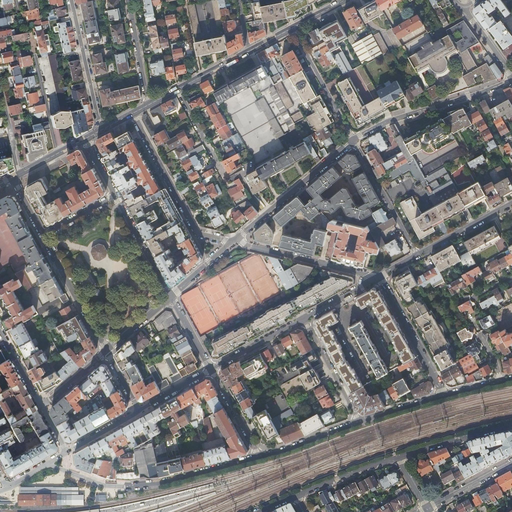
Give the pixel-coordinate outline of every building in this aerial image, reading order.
[(1,0),(3,7),(4,9),(12,7),(10,0),(1,0)] [(25,0),(28,10),(38,8),(36,0),(25,0)] [(96,18),(92,0),(89,1),(81,3),(85,21),(96,18)] [(110,10),(120,8),(118,0),(108,0),(110,10)] [(218,0),(213,0),(211,1),(216,26),(223,25),(223,23),(221,16),(220,9),(218,1),(218,0)] [(225,0),(221,0),(218,1),(220,9),(227,8),(226,5),(228,4),(227,1),(225,2),(225,0)] [(261,6),(264,19),(264,21),(288,16),(285,1),(284,2),(284,0),(283,0),(283,2),(261,6)] [(310,4),(309,0),(291,0),(285,1),(288,16),(288,17),(297,16),(298,15),(298,14),(297,11),(310,4)] [(382,10),(376,0),(374,0),(358,9),(365,22),(370,19),(379,15),(379,14),(383,12),(382,10)] [(398,0),(376,0),(382,10),(398,0)] [(427,1),(426,0),(415,0),(411,3),(418,14),(422,21),(423,24),(424,26),(434,21),(425,4),(426,3),(425,2),(427,1)] [(442,9),(452,4),(449,0),(441,0),(440,1),(438,2),(437,3),(439,6),(441,6),(442,9)] [(506,16),(511,12),(508,9),(502,1),(501,0),(485,0),(475,8),(474,13),(486,30),(489,28),(497,22),(492,16),(491,16),(490,14),(488,15),(486,12),(488,12),(490,12),(495,8),(495,7),(495,6),(498,4),(506,16)] [(252,3),(256,21),(264,19),(261,6),(260,1),(254,2),(252,3)] [(153,4),(146,5),(147,11),(146,12),(145,13),(146,16),(147,17),(146,18),(147,22),(148,22),(156,20),(153,5),(153,4)] [(188,5),(194,34),(201,33),(195,4),(188,5)] [(435,6),(434,7),(436,12),(438,16),(443,23),(447,21),(440,8),(439,9),(438,6),(436,7),(435,6)] [(52,10),(53,16),(57,15),(57,16),(64,14),(63,11),(65,11),(64,7),(52,9),(52,10)] [(227,8),(220,9),(221,16),(232,14),(231,7),(227,8)] [(357,12),(354,7),(344,12),(353,29),(353,28),(356,33),(366,28),(360,17),(358,17),(357,14),(357,12)] [(37,17),(40,16),(38,11),(38,8),(28,10),(22,12),(22,13),(27,12),(28,19),(37,17)] [(121,18),(120,8),(110,10),(109,10),(110,20),(113,19),(113,21),(119,20),(119,18),(121,18)] [(53,16),(52,10),(49,10),(48,11),(49,16),(50,16),(49,17),(48,18),(49,21),(50,20),(57,18),(57,16),(57,15),(53,16)] [(166,16),(167,23),(177,21),(175,14),(166,16)] [(422,21),(418,14),(393,29),(399,39),(423,24),(422,21)] [(49,23),(51,31),(60,28),(61,31),(61,33),(62,39),(67,38),(65,27),(71,26),(68,16),(57,18),(50,20),(49,21),(48,21),(49,23)] [(99,31),(96,18),(85,21),(88,33),(99,31)] [(248,32),(250,43),(267,34),(264,21),(264,19),(256,21),(252,21),(253,26),(257,25),(257,24),(259,24),(260,29),(256,31),(251,33),(250,32),(248,32)] [(151,31),(152,37),(159,36),(157,24),(156,20),(148,22),(147,22),(148,26),(148,27),(148,30),(150,31),(151,31)] [(223,23),(223,25),(224,29),(241,25),(240,20),(223,23)] [(338,20),(322,29),(334,52),(342,48),(339,43),(349,38),(338,20)] [(499,21),(497,22),(489,28),(504,48),(511,42),(511,36),(500,20),(499,21)] [(467,25),(464,21),(446,30),(449,34),(453,42),(457,49),(458,52),(457,53),(467,71),(461,74),(468,86),(470,85),(474,84),(477,83),(474,79),(482,75),(484,80),(483,80),(484,82),(497,78),(494,74),(487,62),(478,67),(468,49),(476,44),(465,26),(467,25)] [(41,57),(48,55),(56,54),(51,31),(49,23),(41,25),(35,27),(36,31),(35,31),(35,35),(36,38),(38,46),(39,49),(39,53),(40,52),(41,57)] [(117,35),(124,34),(123,24),(111,26),(113,36),(117,35)] [(168,26),(170,37),(180,36),(178,24),(172,26),(168,26)] [(224,29),(225,34),(237,32),(237,31),(242,30),(241,25),(224,29)] [(465,26),(476,44),(480,42),(467,25),(465,26)] [(67,38),(73,37),(71,26),(65,27),(67,38)] [(324,38),(318,28),(309,33),(313,39),(309,41),(311,45),(324,38)] [(399,39),(393,29),(393,28),(387,31),(396,48),(402,45),(399,39)] [(99,31),(88,33),(90,43),(101,41),(99,31)] [(11,36),(12,40),(16,39),(20,39),(20,41),(22,40),(22,42),(25,41),(24,40),(28,39),(27,32),(22,33),(11,36)] [(228,49),(229,54),(245,46),(243,33),(236,34),(237,37),(229,41),(228,37),(226,37),(228,49)] [(383,55),(389,52),(379,33),(373,36),(382,53),(383,55)] [(126,42),(124,34),(117,35),(113,36),(114,42),(118,41),(119,43),(120,43),(120,44),(125,44),(125,42),(126,42)] [(224,36),(195,42),(198,55),(228,49),(226,37),(225,34),(224,34),(224,36)] [(382,53),(373,36),(372,34),(358,41),(354,34),(351,35),(356,43),(352,45),(362,64),(382,53)] [(424,49),(409,57),(417,72),(429,65),(431,69),(432,70),(433,71),(435,72),(437,72),(438,73),(440,73),(441,72),(443,72),(444,71),(445,70),(446,69),(447,67),(448,65),(448,63),(448,62),(447,61),(447,59),(445,56),(457,49),(453,42),(449,34),(434,43),(432,41),(422,46),(424,49)] [(154,53),(162,52),(162,47),(160,38),(159,36),(152,37),(153,44),(151,44),(151,45),(151,48),(153,49),(153,50),(153,53),(154,53)] [(160,38),(162,47),(169,46),(168,37),(160,38)] [(328,52),(330,51),(325,41),(312,49),(317,58),(318,57),(328,52)] [(507,59),(511,55),(511,44),(502,52),(507,59)] [(289,77),(280,63),(278,64),(274,59),(273,59),(273,58),(279,55),(276,48),(274,49),(273,46),(266,49),(283,80),(289,77)] [(21,57),(27,56),(25,48),(15,51),(16,58),(21,57)] [(173,50),(174,57),(175,61),(181,59),(180,56),(184,56),(182,48),(173,50)] [(281,81),(283,80),(266,49),(257,54),(261,61),(265,60),(274,76),(270,78),(269,76),(268,76),(273,85),(281,81)] [(304,69),(293,50),(282,56),(286,62),(285,63),(286,66),(287,65),(288,66),(287,67),(288,68),(289,67),(293,75),(302,70),(304,69)] [(17,62),(16,58),(12,59),(10,51),(7,52),(0,53),(3,62),(11,61),(12,63),(17,62)] [(93,54),(95,64),(104,62),(101,52),(93,54)] [(117,63),(128,61),(127,57),(129,56),(128,52),(116,54),(117,63)] [(329,57),(330,56),(328,52),(318,57),(324,67),(325,66),(326,68),(332,64),(329,57)] [(56,54),(48,55),(60,111),(58,111),(50,115),(53,127),(63,128),(71,123),(68,112),(68,109),(66,102),(57,59),(56,54)] [(30,59),(29,55),(27,56),(21,57),(23,66),(32,64),(32,62),(33,62),(33,59),(31,60),(31,59),(30,59)] [(485,59),(487,62),(494,74),(497,78),(501,77),(502,73),(489,55),(486,57),(485,59)] [(68,62),(70,70),(80,68),(78,59),(68,62)] [(165,67),(164,59),(158,60),(158,61),(150,62),(151,68),(154,68),(155,75),(161,74),(161,72),(166,71),(165,67)] [(108,71),(106,61),(104,62),(95,64),(97,74),(108,71)] [(129,70),(128,61),(117,63),(119,70),(119,72),(129,70)] [(20,74),(19,67),(17,62),(12,63),(10,64),(13,76),(20,74)] [(185,64),(176,66),(177,74),(187,72),(185,64)] [(264,79),(268,76),(266,73),(263,67),(262,64),(243,75),(250,87),(260,81),(261,83),(265,81),(264,79)] [(380,96),(362,64),(356,67),(374,99),(365,104),(350,76),(345,79),(346,79),(337,84),(359,125),(387,110),(379,96),(380,96)] [(173,66),(165,67),(166,71),(166,73),(167,78),(175,77),(173,66)] [(80,68),(70,70),(72,81),(82,79),(80,68)] [(302,70),(293,75),(290,77),(295,86),(296,85),(297,88),(297,89),(305,103),(308,102),(317,96),(316,95),(311,85),(309,81),(303,71),(302,70)] [(22,81),(21,78),(20,74),(13,76),(15,88),(23,86),(22,81)] [(36,85),(33,75),(26,77),(27,81),(26,82),(25,84),(25,87),(26,87),(36,85)] [(250,87),(243,75),(215,91),(219,100),(221,103),(248,88),(249,89),(250,88),(250,87)] [(213,89),(209,80),(200,84),(205,93),(213,89)] [(294,106),(281,81),(273,85),(273,86),(287,110),(294,106)] [(411,81),(408,83),(410,88),(415,97),(423,93),(422,91),(424,90),(424,89),(422,86),(419,81),(413,84),(411,81)] [(427,89),(433,100),(443,97),(436,84),(427,89)] [(141,97),(139,85),(125,89),(128,100),(141,97)] [(404,92),(400,85),(380,96),(386,106),(389,104),(391,108),(403,101),(400,98),(405,95),(404,92)] [(23,89),(23,86),(15,88),(13,89),(15,98),(22,96),(22,94),(25,94),(24,93),(23,89)] [(290,117),(287,110),(273,86),(269,88),(272,93),(270,94),(290,131),(296,127),(294,124),(290,117)] [(117,103),(114,91),(111,92),(110,88),(100,90),(104,106),(117,103)] [(408,99),(409,101),(415,97),(410,88),(404,92),(405,95),(408,99)] [(87,97),(85,89),(76,90),(78,99),(81,99),(87,97)] [(128,100),(125,89),(114,91),(117,103),(128,100)] [(29,94),(28,92),(27,92),(24,93),(25,94),(26,99),(26,101),(29,101),(30,104),(32,103),(39,102),(36,92),(29,94)] [(207,107),(209,106),(206,100),(204,101),(199,93),(189,99),(193,108),(192,108),(194,112),(200,109),(198,105),(201,104),(203,107),(206,105),(207,107)] [(326,126),(334,122),(331,116),(332,115),(331,114),(330,111),(321,94),(317,96),(308,102),(310,106),(312,108),(314,112),(309,115),(309,116),(311,119),(312,121),(314,124),(314,125),(316,123),(320,130),(326,126)] [(84,113),(90,112),(87,97),(81,99),(82,106),(83,109),(84,113)] [(278,137),(284,134),(263,98),(258,101),(263,111),(273,128),(278,137)] [(78,99),(71,101),(73,108),(82,106),(81,99),(78,99)] [(178,109),(172,99),(161,105),(166,115),(178,109)] [(491,109),(491,110),(496,119),(501,116),(503,115),(506,119),(511,115),(511,103),(510,99),(491,109)] [(223,105),(221,103),(219,100),(209,106),(207,107),(206,107),(211,116),(220,112),(216,105),(219,104),(220,107),(223,105)] [(485,100),(480,103),(486,113),(491,110),(491,109),(485,100)] [(263,111),(258,101),(255,102),(260,112),(263,111)] [(10,115),(21,113),(19,104),(8,106),(10,115)] [(45,110),(44,104),(33,106),(28,108),(29,111),(29,113),(32,112),(33,114),(32,114),(38,118),(42,112),(41,111),(45,110)] [(165,129),(171,126),(160,106),(150,111),(153,116),(154,117),(158,115),(161,121),(160,125),(154,128),(146,113),(144,114),(142,119),(151,136),(154,135),(165,129)] [(444,119),(452,132),(458,129),(462,127),(463,126),(466,127),(467,127),(472,124),(467,113),(463,107),(448,112),(449,114),(443,118),(444,119)] [(84,113),(83,109),(68,112),(71,123),(73,133),(77,133),(88,130),(84,113)] [(181,120),(188,117),(185,111),(178,115),(181,120)] [(300,111),(290,117),(294,124),(304,118),(300,111)] [(467,113),(472,124),(473,123),(480,119),(482,118),(479,111),(473,114),(471,111),(467,113)] [(84,113),(88,130),(91,128),(93,125),(90,112),(84,113)] [(215,123),(224,118),(221,112),(220,112),(211,116),(211,117),(215,123)] [(501,116),(496,119),(494,120),(498,128),(505,124),(501,116)] [(218,129),(228,124),(224,118),(215,123),(218,129)] [(404,140),(412,154),(449,134),(450,135),(452,134),(451,133),(452,132),(444,119),(404,140)] [(480,119),(473,123),(476,129),(479,127),(481,131),(488,127),(484,120),(481,121),(480,119)] [(38,126),(38,124),(32,125),(33,132),(34,132),(43,130),(42,126),(40,126),(38,126)] [(221,135),(231,130),(228,124),(218,129),(221,135)] [(380,131),(368,138),(371,143),(372,143),(374,145),(366,149),(368,153),(365,155),(371,166),(374,164),(375,166),(373,168),(378,178),(382,176),(414,158),(412,154),(404,140),(395,124),(390,126),(397,138),(396,138),(403,151),(384,161),(379,153),(389,147),(380,131)] [(505,124),(498,128),(502,135),(509,131),(505,124)] [(320,130),(316,132),(321,141),(323,140),(326,147),(334,143),(330,136),(331,136),(326,126),(320,130)] [(278,138),(278,137),(273,128),(270,130),(275,139),(278,138)] [(165,129),(154,135),(156,138),(153,140),(157,146),(162,143),(167,141),(170,139),(165,129)] [(486,140),(493,136),(489,129),(482,133),(486,140)] [(30,162),(46,153),(44,144),(46,142),(45,137),(44,138),(43,134),(44,134),(43,130),(34,132),(33,132),(28,133),(21,134),(22,139),(24,139),(24,142),(23,143),(24,146),(25,147),(28,146),(29,148),(28,148),(28,150),(29,150),(29,152),(27,153),(26,154),(27,160),(28,160),(29,160),(30,162)] [(228,138),(234,135),(231,130),(221,135),(225,140),(228,138)] [(115,138),(112,131),(105,135),(98,139),(97,142),(105,156),(117,150),(116,148),(112,150),(111,149),(110,148),(109,149),(107,144),(116,139),(115,138)] [(128,131),(115,138),(116,139),(120,148),(134,140),(128,131)] [(183,145),(187,153),(192,150),(190,147),(195,144),(192,138),(189,139),(185,132),(182,133),(181,131),(177,133),(178,135),(183,145)] [(224,146),(230,157),(236,154),(235,151),(238,149),(236,146),(240,144),(241,147),(245,145),(238,133),(234,135),(228,138),(230,142),(224,146)] [(303,139),(304,141),(311,153),(314,157),(317,155),(313,148),(310,142),(314,139),(312,134),(303,139)] [(183,145),(178,135),(170,139),(167,141),(169,145),(168,146),(169,148),(170,149),(171,148),(172,149),(176,146),(178,148),(183,145)] [(489,151),(498,146),(494,138),(487,142),(490,146),(487,147),(489,151)] [(161,190),(134,140),(120,148),(123,152),(124,151),(123,150),(124,149),(126,150),(128,152),(130,155),(127,157),(128,158),(130,157),(131,159),(130,160),(128,162),(129,164),(130,164),(131,167),(133,166),(135,166),(136,169),(137,169),(138,172),(137,173),(137,174),(139,173),(140,174),(139,177),(138,177),(137,176),(136,176),(138,180),(139,181),(140,183),(142,182),(144,183),(145,184),(143,185),(144,186),(146,186),(147,189),(148,191),(148,193),(147,194),(146,193),(145,193),(148,197),(161,190)] [(286,151),(293,163),(311,153),(304,141),(294,147),(293,145),(289,147),(290,149),(286,151)] [(510,152),(511,150),(511,148),(508,142),(507,143),(503,145),(507,153),(508,153),(510,152)] [(190,158),(205,149),(203,144),(192,150),(187,153),(187,154),(189,156),(190,158)] [(187,153),(183,145),(178,148),(174,150),(175,153),(177,152),(180,158),(181,160),(189,156),(187,154),(187,153)] [(444,165),(464,155),(462,150),(460,147),(421,169),(425,176),(444,165)] [(105,156),(103,157),(107,165),(112,174),(128,165),(127,163),(126,164),(125,163),(123,164),(121,164),(119,161),(117,162),(116,159),(117,158),(116,156),(117,154),(120,152),(119,151),(118,149),(117,150),(105,156)] [(78,150),(68,155),(73,165),(77,163),(77,161),(78,160),(81,165),(82,165),(84,168),(83,168),(83,171),(83,172),(78,175),(79,176),(84,174),(92,169),(86,159),(82,151),(78,150)] [(285,151),(285,152),(257,168),(258,169),(258,170),(264,180),(293,163),(286,151),(285,151)] [(229,173),(242,166),(241,164),(237,167),(235,164),(235,163),(234,161),(240,157),(238,153),(236,154),(230,157),(223,161),(229,173)] [(483,160),(486,159),(483,154),(483,153),(468,162),(471,167),(474,166),(474,167),(478,165),(477,164),(480,162),(481,164),(484,162),(483,160)] [(348,154),(338,162),(346,171),(346,172),(347,173),(349,174),(350,173),(350,172),(361,166),(355,155),(348,154)] [(191,160),(190,158),(189,156),(181,160),(186,170),(190,168),(190,166),(193,164),(191,160)] [(7,173),(12,170),(9,157),(0,159),(0,174),(1,174),(6,171),(7,173)] [(435,231),(433,225),(438,223),(440,221),(467,206),(458,191),(444,165),(425,176),(421,169),(414,158),(382,176),(385,180),(388,178),(389,180),(410,168),(415,176),(416,178),(417,178),(418,179),(420,178),(422,181),(427,190),(426,190),(429,195),(430,195),(431,197),(430,198),(434,204),(424,210),(425,212),(422,213),(412,196),(400,203),(420,239),(435,231)] [(192,160),(191,160),(193,164),(195,167),(197,171),(204,167),(200,159),(194,162),(192,160)] [(128,165),(112,174),(115,179),(121,190),(139,181),(138,180),(136,176),(136,175),(132,177),(132,179),(129,180),(125,174),(124,173),(124,172),(127,171),(128,171),(128,170),(130,169),(131,170),(132,170),(131,167),(130,164),(129,164),(128,165)] [(511,182),(509,178),(502,164),(495,168),(501,180),(494,184),(501,197),(511,190),(511,182)] [(315,197),(312,200),(321,211),(323,209),(330,210),(333,213),(341,206),(343,206),(350,219),(354,216),(356,217),(359,221),(371,214),(371,213),(373,213),(370,207),(380,201),(364,172),(353,178),(367,202),(360,206),(357,205),(347,188),(344,187),(329,199),(325,199),(321,193),(342,176),(333,166),(307,188),(315,197)] [(195,183),(201,179),(199,176),(197,171),(195,167),(187,172),(189,175),(192,181),(193,180),(195,183)] [(57,199),(67,216),(83,207),(105,195),(106,190),(104,186),(94,168),(92,169),(84,174),(90,185),(91,184),(93,187),(88,190),(88,189),(86,190),(87,191),(81,194),(75,184),(74,184),(73,184),(69,187),(67,188),(72,198),(69,200),(68,198),(67,199),(67,200),(68,202),(65,203),(61,197),(57,199)] [(211,176),(215,173),(213,168),(204,173),(207,178),(211,176)] [(264,180),(258,170),(252,173),(247,176),(246,177),(253,189),(255,192),(267,186),(264,180)] [(202,181),(206,187),(209,186),(207,182),(213,179),(211,176),(207,178),(202,181)] [(29,193),(33,201),(36,199),(41,207),(40,210),(42,214),(47,223),(48,223),(50,223),(51,224),(67,216),(57,199),(55,200),(56,202),(53,203),(52,201),(49,197),(47,203),(43,195),(49,192),(47,189),(49,188),(46,183),(44,184),(43,181),(44,181),(43,179),(41,178),(28,186),(27,189),(27,190),(28,190),(30,193),(29,193)] [(238,185),(228,191),(233,200),(243,195),(242,191),(245,189),(239,178),(235,181),(236,184),(237,183),(238,185)] [(200,195),(208,191),(207,190),(206,187),(202,181),(201,179),(195,183),(193,184),(200,195)] [(139,181),(121,190),(126,199),(130,207),(147,197),(146,195),(144,196),(143,194),(140,196),(139,195),(138,196),(139,196),(137,197),(136,196),(137,195),(136,194),(135,194),(134,192),(135,192),(134,191),(133,191),(132,190),(141,185),(140,183),(139,181)] [(487,195),(482,187),(479,181),(460,192),(460,191),(458,191),(467,206),(487,195)] [(494,207),(504,202),(501,197),(494,184),(492,181),(482,187),(487,195),(493,191),(496,195),(493,197),(492,196),(488,198),(494,207)] [(208,191),(211,198),(218,194),(222,192),(219,188),(218,188),(216,185),(214,186),(213,183),(209,186),(206,187),(207,190),(208,191)] [(254,194),(268,187),(267,186),(255,192),(253,189),(252,189),(254,194)] [(169,195),(165,187),(161,190),(148,197),(151,203),(153,208),(156,213),(159,219),(162,224),(166,230),(167,229),(183,220),(178,211),(169,195)] [(206,208),(214,203),(211,198),(208,191),(200,195),(206,208)] [(19,212),(22,210),(18,202),(15,197),(10,196),(8,197),(8,196),(0,199),(0,214),(9,210),(11,216),(19,212)] [(298,196),(274,216),(281,225),(283,225),(302,209),(305,212),(304,213),(307,216),(308,215),(311,219),(320,211),(321,212),(321,211),(312,200),(306,205),(298,196)] [(151,203),(148,197),(147,197),(130,207),(135,215),(139,223),(156,213),(153,208),(152,209),(152,210),(150,211),(150,210),(149,211),(149,212),(146,214),(145,213),(146,212),(146,211),(145,211),(144,210),(145,209),(144,207),(143,208),(142,206),(143,205),(146,203),(147,205),(151,203)] [(33,201),(33,203),(38,213),(42,214),(40,210),(41,207),(36,199),(33,201)] [(240,206),(250,219),(258,213),(247,200),(238,205),(240,206)] [(238,205),(228,210),(230,214),(233,217),(233,218),(237,222),(244,216),(238,210),(235,212),(235,211),(240,206),(238,205)] [(215,214),(216,217),(220,215),(216,206),(208,210),(211,216),(215,214)] [(378,225),(393,217),(391,213),(388,215),(387,214),(387,211),(384,211),(382,207),(373,213),(371,213),(371,214),(376,221),(378,225)] [(24,221),(19,212),(11,216),(7,218),(32,265),(44,258),(40,250),(24,221)] [(148,240),(166,230),(162,224),(159,226),(159,228),(156,229),(154,227),(155,227),(154,225),(153,225),(152,223),(151,222),(151,221),(157,218),(158,219),(159,219),(156,213),(139,223),(143,231),(148,240)] [(220,215),(216,217),(212,219),(214,222),(212,222),(215,227),(223,223),(223,221),(226,219),(222,213),(220,215)] [(330,222),(323,213),(319,216),(322,219),(321,219),(322,223),(323,223),(322,226),(328,228),(330,222)] [(396,223),(393,217),(378,225),(370,230),(376,241),(379,247),(385,244),(379,232),(396,223)] [(187,228),(183,220),(167,229),(170,234),(174,232),(174,231),(176,230),(177,230),(178,233),(177,234),(177,235),(180,241),(179,241),(180,243),(192,236),(187,228)] [(339,231),(332,259),(343,262),(364,267),(368,251),(378,253),(379,247),(376,241),(373,242),(372,240),(366,239),(368,231),(370,230),(367,226),(365,228),(345,223),(345,226),(337,224),(338,221),(334,220),(333,220),(330,222),(328,228),(339,231)] [(504,221),(501,223),(506,232),(509,230),(504,221)] [(256,240),(271,244),(274,234),(275,233),(274,230),(273,230),(266,222),(255,232),(256,240)] [(469,251),(471,254),(501,238),(494,226),(487,230),(486,228),(482,230),(483,232),(464,242),(468,249),(469,251)] [(280,246),(314,254),(317,243),(324,245),(326,239),(327,234),(328,231),(315,228),(314,233),(313,233),(312,236),(313,237),(312,241),(285,234),(283,235),(280,246)] [(170,234),(167,229),(166,230),(148,240),(152,248),(157,256),(167,250),(162,242),(161,242),(160,240),(160,239),(162,238),(162,239),(170,234)] [(196,244),(192,236),(180,243),(179,244),(181,247),(182,247),(182,246),(183,245),(185,246),(186,248),(185,249),(187,253),(189,252),(191,254),(192,256),(200,251),(196,244)] [(392,240),(385,244),(389,251),(386,252),(388,256),(391,255),(396,253),(396,254),(402,251),(398,243),(395,238),(392,240)] [(99,244),(93,247),(91,253),(94,258),(100,260),(106,257),(107,251),(104,246),(99,244)] [(439,271),(461,259),(458,254),(453,244),(431,256),(437,267),(439,271)] [(176,245),(167,250),(157,256),(164,270),(171,283),(176,284),(187,274),(180,265),(175,269),(174,266),(176,265),(174,262),(174,260),(173,258),(171,258),(170,258),(169,254),(169,253),(171,252),(172,252),(178,248),(176,245)] [(473,269),(478,266),(471,254),(469,251),(468,249),(465,251),(466,253),(462,255),(461,253),(458,254),(461,259),(465,267),(466,268),(468,266),(469,267),(471,266),(473,269)] [(203,256),(200,251),(192,256),(190,257),(189,256),(188,256),(187,256),(186,257),(185,259),(186,260),(184,263),(183,262),(182,263),(182,264),(181,265),(181,264),(180,265),(187,274),(195,267),(202,261),(203,256)] [(282,259),(268,256),(287,289),(299,283),(302,280),(305,277),(308,273),(310,269),(310,266),(299,263),(284,271),(283,269),(281,265),(280,264),(282,259)] [(498,260),(502,269),(509,265),(505,256),(498,260)] [(44,258),(32,265),(27,267),(28,269),(28,271),(29,270),(30,271),(34,269),(35,272),(36,272),(36,274),(37,274),(41,281),(36,283),(38,286),(43,283),(55,277),(50,267),(44,258)] [(489,264),(490,266),(494,273),(502,269),(498,260),(497,259),(489,264)] [(16,273),(22,270),(27,267),(26,264),(14,270),(16,273)] [(480,275),(483,273),(479,265),(478,266),(473,269),(468,272),(462,275),(464,277),(468,285),(476,280),(474,277),(475,275),(479,273),(480,275)] [(483,273),(488,282),(496,278),(495,275),(494,273),(490,266),(486,268),(488,270),(483,273)] [(433,283),(443,278),(439,271),(437,267),(434,268),(426,272),(430,281),(431,282),(433,286),(434,285),(433,283)] [(33,288),(22,270),(16,273),(17,276),(19,279),(22,285),(26,292),(33,288)] [(352,277),(328,271),(324,273),(325,275),(318,279),(320,283),(316,285),(313,286),(311,288),(308,289),(301,293),(303,296),(296,299),(295,298),(289,302),(289,303),(283,307),(281,304),(273,308),(273,309),(266,313),(266,312),(258,316),(260,319),(250,324),(249,323),(239,329),(238,327),(229,332),(230,332),(224,336),(224,335),(215,339),(216,340),(212,343),(214,345),(212,357),(213,357),(216,355),(217,358),(218,359),(222,356),(221,355),(226,353),(226,354),(232,351),(232,349),(239,346),(239,347),(245,344),(245,343),(250,339),(251,340),(263,334),(262,333),(266,331),(267,332),(279,325),(292,318),(291,317),(293,316),(294,317),(298,314),(298,315),(297,315),(296,315),(295,315),(294,315),(296,314),(295,313),(302,310),(304,310),(303,310),(303,311),(302,312),(301,313),(305,311),(305,309),(307,308),(309,309),(331,297),(330,295),(335,293),(338,292),(339,292),(340,290),(344,287),(345,289),(354,284),(353,284),(353,283),(354,281),(354,280),(354,279),(353,279),(353,278),(352,278),(352,277)] [(402,301),(405,306),(415,301),(410,291),(412,290),(412,288),(418,285),(413,275),(410,271),(400,276),(400,275),(395,277),(394,278),(393,279),(393,281),(393,283),(394,285),(393,286),(395,289),(396,288),(400,296),(401,296),(403,300),(402,301)] [(430,281),(426,272),(417,277),(421,284),(422,286),(424,287),(427,285),(427,284),(431,282),(430,281)] [(60,285),(55,277),(43,283),(44,286),(43,287),(45,290),(46,290),(47,290),(52,300),(64,294),(60,285)] [(468,285),(464,277),(456,281),(459,287),(462,286),(464,288),(468,285)] [(15,281),(14,278),(6,283),(7,285),(5,286),(4,284),(0,285),(1,289),(0,289),(0,298),(4,296),(14,314),(2,321),(7,331),(11,328),(18,325),(17,322),(19,321),(20,324),(23,322),(24,321),(23,319),(25,318),(26,320),(34,316),(33,313),(36,311),(36,309),(33,305),(24,310),(13,290),(22,285),(19,279),(15,281)] [(459,287),(456,281),(448,285),(452,294),(457,292),(456,289),(459,287)] [(42,306),(33,288),(26,292),(33,305),(36,309),(42,306)] [(400,356),(404,363),(416,356),(412,349),(411,350),(405,340),(407,339),(395,318),(394,319),(389,310),(390,309),(380,290),(377,292),(375,288),(374,288),(362,295),(362,294),(356,297),(358,300),(358,301),(357,301),(357,302),(357,303),(357,304),(358,304),(358,305),(359,305),(360,305),(362,308),(368,305),(368,304),(372,301),(374,306),(373,306),(374,307),(373,307),(383,325),(384,325),(386,328),(387,328),(389,333),(390,332),(392,336),(391,336),(394,341),(393,341),(395,345),(394,346),(400,356)] [(498,288),(493,291),(495,295),(497,299),(499,302),(504,300),(498,288)] [(52,300),(42,306),(36,309),(36,311),(38,314),(39,315),(45,312),(46,312),(49,309),(49,310),(52,308),(53,308),(56,306),(60,304),(63,302),(64,303),(69,300),(66,293),(64,294),(52,300)] [(497,299),(495,295),(481,303),(483,308),(493,303),(492,301),(497,299)] [(471,306),(475,304),(475,303),(474,303),(473,302),(472,302),(471,301),(470,300),(459,306),(461,311),(468,308),(471,306)] [(447,349),(448,348),(446,344),(448,343),(442,332),(442,333),(441,332),(442,330),(442,329),(442,328),(441,326),(439,325),(438,325),(437,325),(438,324),(432,314),(430,315),(424,304),(422,305),(421,303),(420,302),(418,303),(417,301),(415,301),(405,306),(406,307),(407,306),(410,311),(411,311),(419,327),(420,326),(422,329),(422,331),(422,332),(424,332),(425,334),(424,335),(429,345),(430,344),(431,346),(430,346),(435,355),(447,349)] [(511,303),(497,311),(491,315),(494,320),(511,310),(511,303)] [(75,315),(70,305),(61,310),(66,320),(75,315)] [(167,318),(171,326),(177,323),(171,311),(166,310),(155,320),(160,325),(167,318)] [(351,392),(363,386),(353,368),(352,369),(350,365),(349,365),(347,361),(346,361),(344,357),(345,357),(343,353),(343,352),(341,348),(342,348),(336,337),(332,330),(331,330),(330,330),(328,326),(332,323),(333,324),(339,321),(337,318),(337,317),(338,317),(338,316),(338,315),(338,314),(337,313),(336,313),(335,313),(333,310),(327,313),(328,314),(316,320),(316,321),(317,324),(315,326),(325,344),(326,344),(331,353),(330,354),(342,376),(343,375),(348,385),(347,385),(351,392)] [(82,341),(91,337),(82,320),(80,315),(47,331),(58,351),(80,338),(82,341)] [(494,320),(491,315),(486,317),(483,319),(480,320),(483,327),(486,327),(495,322),(494,320)] [(511,318),(497,327),(498,329),(499,331),(500,332),(506,329),(511,325),(511,318)] [(379,377),(387,373),(388,372),(384,365),(385,364),(384,362),(383,363),(376,349),(375,347),(367,334),(368,333),(367,331),(366,332),(363,326),(364,325),(362,320),(358,322),(357,322),(357,321),(356,321),(355,321),(354,321),(353,321),(353,322),(352,323),(352,324),(353,324),(353,325),(349,327),(352,332),(353,331),(356,336),(355,337),(356,340),(358,339),(365,352),(363,352),(365,356),(366,355),(373,367),(372,368),(374,371),(375,371),(378,376),(377,376),(378,378),(379,377)] [(21,346),(33,340),(23,322),(20,324),(18,325),(11,328),(15,336),(14,336),(16,339),(17,339),(21,346)] [(176,325),(168,330),(172,338),(168,341),(170,345),(173,343),(177,341),(186,336),(184,332),(180,334),(176,325)] [(468,331),(466,327),(458,332),(462,340),(462,341),(465,339),(467,340),(468,339),(468,337),(470,338),(471,338),(473,333),(473,332),(470,331),(469,330),(468,331)] [(301,356),(313,349),(303,331),(298,329),(291,333),(293,337),(291,338),(294,343),(295,346),(297,345),(301,352),(299,353),(301,356)] [(506,329),(500,332),(502,335),(505,341),(508,346),(511,343),(511,332),(508,333),(506,329)] [(500,332),(499,331),(491,335),(491,336),(490,336),(492,340),(493,339),(493,340),(502,335),(500,332)] [(142,332),(132,340),(137,349),(138,351),(150,341),(142,332)] [(502,335),(493,340),(495,346),(499,344),(505,341),(502,335)] [(189,349),(186,336),(177,341),(173,343),(179,355),(181,354),(183,357),(192,352),(190,349),(189,349)] [(285,348),(291,344),(287,337),(287,336),(281,340),(285,348)] [(91,337),(84,340),(82,341),(86,348),(82,350),(82,351),(87,361),(96,353),(97,348),(94,343),(91,337)] [(116,356),(124,370),(128,368),(135,364),(132,359),(131,360),(129,355),(130,355),(133,353),(134,352),(133,352),(137,349),(132,340),(131,339),(121,348),(117,351),(116,356)] [(36,346),(33,340),(21,346),(27,357),(30,355),(42,349),(40,346),(37,348),(36,346)] [(508,346),(505,341),(499,344),(504,353),(505,352),(506,354),(509,352),(511,351),(508,346)] [(272,348),(275,354),(278,352),(279,355),(286,351),(281,342),(275,346),(275,347),(272,348)] [(474,343),(466,347),(469,354),(471,353),(476,362),(480,360),(477,353),(480,351),(477,347),(476,347),(474,343)] [(84,364),(87,361),(82,351),(80,353),(79,353),(79,354),(78,355),(76,353),(77,353),(76,352),(76,353),(71,347),(67,350),(81,366),(84,364)] [(43,348),(42,349),(30,355),(36,366),(40,364),(47,360),(49,359),(45,353),(46,352),(45,351),(44,351),(43,350),(44,349),(43,348)] [(272,355),(275,354),(272,348),(269,350),(269,349),(262,353),(267,362),(274,358),(272,355)] [(454,361),(447,349),(435,355),(434,356),(442,370),(447,367),(455,362),(455,361),(454,361)] [(78,368),(81,366),(67,350),(62,352),(69,361),(57,372),(64,379),(72,373),(78,367),(78,368)] [(183,357),(174,362),(182,377),(188,373),(188,374),(198,368),(195,363),(198,361),(193,351),(192,352),(183,357)] [(247,376),(267,365),(260,351),(240,362),(245,372),(247,375),(247,376)] [(173,382),(182,377),(174,362),(169,352),(163,356),(173,375),(170,377),(173,382)] [(480,369),(478,367),(476,362),(471,353),(469,354),(456,362),(458,365),(463,374),(468,383),(485,378),(483,376),(480,369)] [(303,365),(305,368),(312,364),(308,356),(301,359),(301,361),(299,362),(302,366),(303,365)] [(404,363),(398,367),(400,371),(410,365),(412,369),(414,368),(415,369),(421,365),(416,356),(404,363)] [(17,375),(8,359),(5,360),(0,362),(0,369),(7,382),(6,383),(8,386),(7,386),(8,387),(20,381),(17,375)] [(505,372),(507,374),(511,372),(511,367),(510,360),(503,362),(504,366),(505,372)] [(229,388),(231,386),(239,382),(237,377),(234,376),(234,375),(233,375),(233,376),(232,376),(231,373),(232,373),(234,374),(236,372),(238,376),(245,372),(240,362),(240,361),(230,367),(222,371),(221,374),(229,388)] [(154,379),(160,390),(169,384),(166,379),(162,381),(152,362),(146,365),(152,375),(153,376),(154,379)] [(128,368),(136,383),(144,379),(136,363),(135,364),(128,368)] [(32,376),(35,382),(36,382),(52,373),(50,370),(46,372),(43,367),(42,365),(41,366),(40,364),(36,366),(28,370),(32,376)] [(112,377),(113,376),(107,365),(102,364),(90,375),(91,376),(97,383),(98,383),(98,382),(98,380),(99,381),(100,380),(99,380),(100,379),(102,378),(104,381),(112,377)] [(488,364),(480,369),(483,376),(492,371),(488,364)] [(463,374),(458,365),(449,370),(454,379),(463,374)] [(442,370),(439,371),(441,375),(445,383),(454,379),(449,370),(447,367),(442,370)] [(318,375),(317,373),(314,374),(311,369),(301,375),(308,387),(307,388),(308,389),(320,382),(316,376),(318,375)] [(64,379),(57,372),(56,371),(52,373),(36,382),(41,392),(42,391),(43,392),(48,393),(55,387),(54,385),(57,383),(58,384),(64,379)] [(136,383),(132,385),(140,399),(144,400),(152,396),(161,391),(160,390),(154,379),(154,380),(154,381),(153,382),(152,380),(149,381),(150,383),(147,385),(147,386),(146,386),(144,384),(146,383),(145,381),(153,376),(152,375),(144,379),(136,383)] [(97,383),(91,376),(80,386),(88,396),(89,395),(88,394),(89,393),(90,394),(92,392),(91,391),(98,384),(97,383)] [(119,390),(112,377),(104,381),(102,382),(103,384),(102,386),(104,387),(109,395),(111,394),(119,390)] [(392,383),(394,386),(398,394),(401,393),(410,389),(406,381),(404,377),(392,383)] [(206,379),(193,387),(199,397),(202,395),(201,393),(204,391),(206,392),(207,393),(206,394),(207,395),(206,395),(208,400),(217,395),(218,394),(210,380),(206,379)] [(0,407),(2,411),(4,414),(9,423),(35,408),(29,398),(20,381),(8,387),(6,388),(2,390),(0,391),(0,407)] [(231,386),(236,394),(246,389),(241,381),(239,382),(231,386)] [(411,391),(415,397),(429,393),(429,392),(431,386),(432,385),(430,381),(411,391)] [(323,385),(321,382),(316,385),(318,388),(315,390),(319,398),(321,398),(321,399),(324,397),(324,396),(328,393),(324,385),(323,385)] [(80,386),(79,385),(72,390),(66,395),(75,405),(78,408),(80,410),(82,408),(83,407),(78,401),(83,396),(85,396),(87,398),(89,396),(88,396),(80,386)] [(369,394),(364,385),(363,386),(351,392),(361,411),(366,413),(386,407),(383,401),(378,393),(371,396),(369,394)] [(394,398),(399,396),(398,394),(394,386),(389,388),(394,398)] [(176,396),(182,407),(190,403),(191,404),(192,403),(191,402),(198,398),(199,400),(200,399),(199,397),(193,387),(176,396)] [(240,402),(250,396),(246,389),(236,394),(240,402)] [(390,397),(386,389),(382,391),(383,391),(379,393),(378,393),(383,401),(390,397)] [(127,402),(120,390),(119,390),(111,394),(117,403),(116,405),(109,409),(108,407),(107,408),(108,410),(112,418),(120,414),(127,410),(128,405),(127,402)] [(102,399),(99,394),(93,399),(86,405),(98,426),(112,418),(108,410),(107,408),(104,404),(102,399)] [(329,394),(324,397),(321,399),(320,399),(325,409),(334,404),(329,394)] [(75,405),(66,395),(52,408),(51,412),(53,415),(58,425),(67,419),(70,418),(69,416),(70,415),(71,414),(70,413),(69,413),(68,414),(67,412),(67,411),(68,412),(75,405)] [(110,399),(109,395),(102,399),(104,404),(106,403),(105,402),(110,399)] [(208,400),(215,412),(224,407),(217,395),(208,400)] [(176,433),(177,435),(182,433),(179,428),(191,421),(186,413),(180,416),(179,415),(182,413),(180,411),(178,412),(177,410),(182,407),(176,396),(161,405),(166,415),(168,418),(170,417),(169,415),(173,413),(175,416),(173,417),(174,419),(170,422),(176,433)] [(252,405),(254,404),(250,396),(240,402),(244,409),(252,405)] [(344,406),(341,401),(334,404),(325,409),(318,413),(323,423),(325,422),(334,417),(331,411),(332,411),(333,412),(344,406)] [(98,426),(86,405),(83,407),(82,408),(87,416),(75,422),(76,423),(77,425),(82,435),(98,426)] [(160,419),(166,415),(161,405),(141,416),(146,425),(150,423),(152,427),(148,429),(152,436),(161,431),(156,422),(158,421),(159,421),(161,420),(160,419)] [(257,414),(252,405),(244,409),(249,418),(250,418),(257,414)] [(194,428),(197,427),(204,424),(204,418),(202,406),(196,407),(198,420),(191,423),(194,428)] [(228,437),(237,432),(224,407),(215,412),(216,415),(215,416),(226,435),(226,434),(228,437)] [(39,416),(35,408),(9,423),(12,430),(18,441),(21,439),(22,437),(22,435),(18,427),(17,428),(17,426),(14,425),(14,424),(17,425),(24,421),(25,421),(28,420),(28,422),(29,421),(31,424),(29,425),(30,427),(32,426),(37,436),(47,430),(44,424),(39,416)] [(295,414),(291,408),(271,419),(284,442),(285,443),(305,435),(306,435),(299,423),(298,422),(281,429),(283,427),(280,422),(295,414)] [(271,419),(266,409),(257,414),(250,418),(266,445),(276,440),(278,443),(278,444),(284,442),(271,419)] [(81,413),(79,411),(75,414),(72,417),(74,419),(81,414),(81,413)] [(299,423),(306,435),(324,425),(323,423),(318,413),(299,423)] [(204,418),(204,424),(209,441),(215,439),(209,417),(211,416),(210,415),(204,418)] [(0,436),(10,432),(7,427),(0,430),(0,422),(4,421),(1,416),(0,416),(0,436)] [(130,440),(134,448),(138,445),(132,435),(134,434),(134,435),(139,433),(138,432),(143,429),(145,433),(141,435),(144,442),(153,437),(152,436),(148,429),(146,425),(141,416),(136,419),(123,427),(130,440)] [(67,419),(58,425),(66,440),(71,441),(82,435),(77,425),(75,425),(76,427),(73,429),(67,419)] [(127,442),(130,440),(123,427),(106,436),(114,450),(118,456),(118,457),(125,453),(123,449),(122,448),(120,450),(118,452),(114,445),(116,444),(117,445),(121,443),(123,446),(128,443),(127,442)] [(51,438),(47,430),(37,436),(41,442),(40,443),(46,455),(53,451),(55,445),(51,438)] [(0,450),(6,448),(4,444),(13,439),(9,433),(10,433),(10,432),(0,436),(0,450)] [(225,443),(232,457),(239,455),(247,453),(248,451),(237,432),(228,437),(230,440),(229,441),(231,445),(232,445),(233,446),(231,447),(230,446),(228,447),(226,443),(225,443)] [(511,434),(509,433),(499,435),(495,436),(482,439),(467,443),(470,448),(473,454),(480,452),(480,453),(482,457),(476,460),(482,471),(505,458),(511,454),(511,434)] [(114,450),(106,436),(96,442),(90,445),(96,456),(98,458),(102,456),(102,455),(104,454),(103,452),(104,451),(105,452),(107,451),(107,450),(108,449),(110,452),(114,450)] [(185,470),(181,457),(177,458),(169,460),(165,441),(163,442),(157,444),(156,443),(153,437),(144,442),(138,445),(134,448),(140,471),(141,478),(163,476),(172,473),(171,472),(174,471),(175,472),(185,470)] [(0,450),(0,463),(5,473),(11,475),(18,471),(31,464),(24,451),(21,445),(18,441),(6,448),(0,450)] [(202,443),(205,452),(208,464),(219,460),(232,457),(225,443),(224,442),(216,444),(216,447),(208,449),(206,442),(202,443)] [(31,464),(46,455),(40,443),(24,451),(31,464)] [(83,469),(92,472),(96,463),(89,461),(89,460),(91,459),(90,458),(95,455),(95,456),(96,456),(90,445),(73,455),(74,460),(75,466),(83,469)] [(444,459),(450,456),(446,449),(437,451),(434,452),(431,453),(428,454),(435,467),(438,473),(441,471),(438,466),(446,461),(444,459)] [(469,456),(471,455),(469,450),(464,452),(464,451),(462,452),(465,458),(469,456)] [(126,453),(121,456),(121,461),(121,465),(123,466),(131,465),(132,464),(132,458),(134,458),(134,453),(134,451),(132,452),(132,453),(126,453)] [(186,456),(181,457),(185,470),(196,467),(208,464),(205,452),(199,454),(199,453),(191,455),(191,456),(186,457),(186,456)] [(454,464),(457,463),(460,461),(465,458),(462,452),(460,454),(452,459),(454,464)] [(435,467),(428,454),(424,455),(427,461),(425,463),(424,461),(421,460),(420,463),(417,465),(422,475),(433,470),(432,469),(435,467)] [(473,475),(482,471),(476,460),(473,454),(471,455),(469,456),(472,462),(463,467),(460,461),(457,463),(461,471),(466,479),(473,475)] [(112,478),(116,479),(117,473),(118,457),(118,456),(113,456),(113,466),(111,465),(111,461),(97,459),(96,463),(92,472),(97,474),(108,478),(112,478)] [(387,476),(392,485),(399,481),(397,477),(398,477),(395,471),(391,474),(387,467),(383,469),(387,476)] [(441,471),(438,473),(440,476),(445,485),(456,479),(454,475),(453,474),(449,476),(447,472),(443,475),(441,471)] [(461,482),(466,479),(461,471),(454,475),(456,479),(458,483),(461,482)] [(511,474),(511,472),(495,480),(497,484),(502,492),(511,487),(511,474)] [(366,480),(370,489),(378,485),(379,488),(381,487),(378,481),(377,482),(373,476),(366,480)] [(384,489),(392,485),(387,476),(379,480),(384,489)] [(363,493),(370,489),(366,480),(358,484),(363,493)] [(355,483),(349,486),(354,496),(360,492),(355,483)] [(491,498),(495,506),(498,504),(495,498),(494,498),(494,497),(496,496),(498,499),(504,496),(502,492),(497,484),(486,489),(491,498)] [(394,491),(396,495),(398,494),(408,488),(407,485),(405,485),(395,491),(394,491)] [(349,486),(342,489),(343,490),(347,498),(347,499),(354,496),(349,486)] [(20,487),(20,495),(24,495),(24,492),(24,490),(29,490),(44,490),(59,490),(72,490),(72,493),(72,495),(75,495),(78,495),(78,487),(60,487),(44,487),(29,487),(20,487)] [(482,494),(479,495),(483,502),(491,498),(486,489),(485,488),(482,490),(483,491),(481,492),(482,494)] [(60,505),(84,505),(84,495),(78,495),(75,495),(72,495),(72,493),(72,490),(59,490),(44,490),(29,490),(24,490),(24,492),(24,495),(20,495),(19,495),(19,505),(29,505),(40,505),(44,505),(48,505),(60,505)] [(347,498),(343,490),(340,491),(339,490),(336,492),(341,501),(347,498)] [(333,502),(334,502),(335,501),(331,492),(328,494),(327,492),(324,494),(323,491),(319,493),(321,496),(320,496),(325,505),(332,501),(333,502)] [(479,495),(477,492),(472,495),(475,499),(473,500),(477,507),(478,506),(478,505),(481,504),(483,502),(479,495)] [(398,499),(403,508),(411,503),(409,498),(407,499),(405,495),(400,497),(398,499)] [(396,511),(403,508),(398,499),(391,502),(396,511)] [(462,503),(467,511),(475,508),(471,502),(470,503),(469,500),(462,503)] [(338,511),(333,503),(326,507),(329,511),(338,511)] [(394,511),(390,503),(381,508),(382,511),(394,511)] [(458,511),(467,511),(462,503),(456,507),(458,511)]
